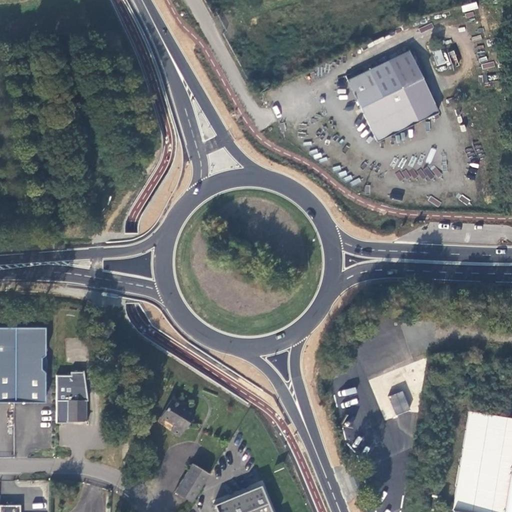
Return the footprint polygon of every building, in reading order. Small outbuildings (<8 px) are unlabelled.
[(401,88),(422,78),(409,49),(346,79),(376,142),(418,121),(401,88)] [(459,65),(454,50),(444,53),(442,49),(432,52),(437,66),(446,63),(447,68),(459,65)] [(439,111),(422,78),(401,88),(418,121),(439,111)] [(14,327),(0,327),(0,402),(14,402),(14,327)] [(45,327),(14,327),(14,402),(44,402),(44,372),(41,368),(41,357),(44,354),(45,327)] [(71,375),(56,375),(56,423),(67,423),(67,421),(87,421),(87,401),(88,401),(84,371),(83,371),(83,372),(71,372),(71,375)] [(396,415),(410,410),(402,390),(388,396),(396,415)] [(171,431),(180,436),(195,412),(187,407),(186,408),(171,399),(160,417),(174,426),(171,431)] [(511,511),(511,417),(469,411),(452,511),(511,511)] [(192,463),(174,492),(191,502),(209,474),(192,463)] [(271,511),(260,485),(214,504),(216,511),(271,511)]
